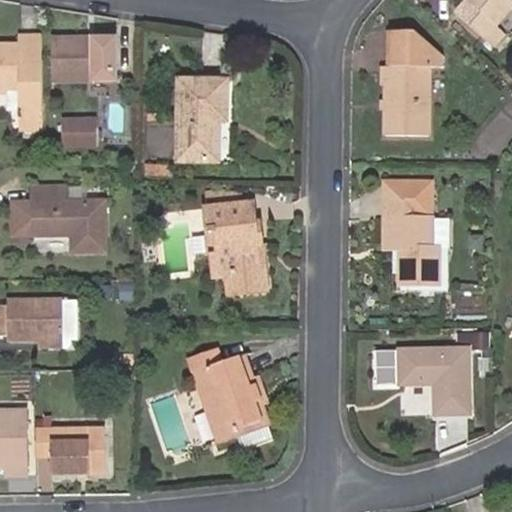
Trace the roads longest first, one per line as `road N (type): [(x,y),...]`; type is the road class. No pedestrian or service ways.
road 1 (residential): [(333,22),(322,499)]
road 2 (residential): [(322,499),(431,490),(511,460)]
road 3 (residential): [(333,22),(185,0)]
road 4 (residential): [(194,511),(322,499)]
